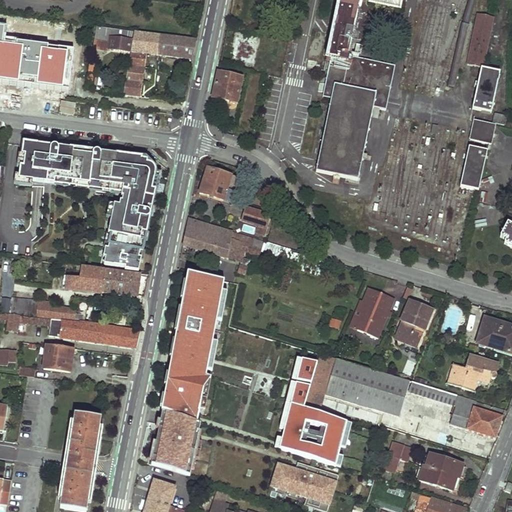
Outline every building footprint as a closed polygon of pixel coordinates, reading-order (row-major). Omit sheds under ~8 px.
[(324,88),(386,101),(393,67),(349,58),(361,0),(370,0),(370,2),(400,8),(401,0),(338,0),(326,60),(330,61),(324,88)] [(483,69),(494,18),(477,15),(467,66),(483,69)] [(132,32),(93,28),(92,31),(95,31),(93,48),(129,52),(132,32)] [(56,61),(59,37),(24,33),(21,56),(38,58),(56,61)] [(122,96),(139,98),(145,54),(192,60),(196,41),(134,33),(122,96)] [(232,59),(252,63),(256,40),(236,36),(232,59)] [(86,74),(86,75),(93,76),(95,62),(88,61),(88,62),(86,74)] [(473,110),(492,115),(501,74),(482,70),(473,110)] [(213,98),(236,103),(241,78),(218,73),(215,86),(213,98)] [(93,76),(86,75),(84,87),(92,88),(93,76)] [(315,171),(357,180),(373,107),(385,109),(386,101),(324,88),(322,95),(331,97),(315,171)] [(497,123),(508,125),(510,117),(499,115),(497,123)] [(484,142),(492,144),(497,126),(489,124),(475,121),(471,140),(484,142)] [(51,146),(23,142),(21,155),(24,155),(23,167),(20,167),(18,180),(47,183),(48,179),(89,184),(90,182),(123,187),(121,193),(121,196),(125,197),(124,202),(120,201),(119,206),(113,205),(107,233),(110,234),(107,248),(104,248),(103,257),(105,257),(103,264),(124,267),(124,269),(138,271),(141,258),(139,257),(140,251),(143,251),(145,240),(141,239),(143,233),(147,234),(151,216),(151,215),(151,214),(150,213),(150,212),(149,212),(150,207),(153,208),(157,190),(154,190),(156,178),(153,178),(155,172),(155,171),(155,170),(155,169),(154,168),(154,167),(153,167),(153,166),(152,165),(151,165),(150,164),(149,164),(147,163),(147,160),(141,160),(142,157),(100,152),(100,154),(99,153),(98,152),(97,152),(93,151),(92,155),(73,153),(73,149),(58,147),(58,148),(57,148),(56,147),(55,146),(55,147),(54,147),(54,146),(53,147),(53,146),(52,147),(51,147),(51,146)] [(461,187),(473,190),(478,191),(487,152),(483,150),(470,147),(461,187)] [(200,194),(233,203),(240,179),(207,169),(200,194)] [(484,186),(494,183),(492,177),(482,180),(484,186)] [(89,184),(48,179),(47,183),(121,193),(123,187),(90,182),(89,184)] [(485,204),(488,193),(481,192),(479,202),(485,204)] [(39,205),(38,213),(59,216),(58,223),(62,224),(65,209),(39,205)] [(242,221),(266,228),(270,216),(246,208),(242,221)] [(38,213),(36,220),(58,223),(59,216),(38,213)] [(235,260),(243,235),(188,219),(183,245),(235,261),(235,260)] [(474,228),(487,226),(486,219),(473,222),(474,228)] [(240,228),(264,235),(266,228),(242,221),(240,228)] [(511,228),(506,226),(499,239),(504,242),(502,245),(511,250),(511,228)] [(246,246),(261,251),(264,241),(243,235),(235,260),(241,262),(246,246)] [(140,273),(20,260),(19,265),(80,273),(80,275),(68,274),(67,289),(137,296),(138,283),(140,273)] [(238,273),(244,275),(247,268),(240,266),(238,273)] [(148,463),(188,470),(224,277),(185,269),(148,463)] [(147,274),(140,273),(138,283),(145,285),(147,274)] [(357,330),(377,338),(394,300),(368,289),(363,300),(362,301),(368,304),(357,330)] [(0,313),(10,315),(12,299),(11,298),(10,305),(5,304),(5,301),(1,301),(1,304),(0,303),(0,313)] [(10,315),(73,322),(75,309),(49,306),(49,303),(12,299),(10,315)] [(357,330),(368,304),(362,301),(363,300),(361,300),(349,327),(357,330)] [(395,336),(413,344),(416,338),(420,340),(432,311),(409,302),(395,336)] [(10,315),(0,313),(0,319),(8,320),(6,331),(18,332),(18,322),(50,326),(48,335),(136,348),(138,340),(140,332),(73,322),(10,315)] [(339,321),(331,319),(329,327),(337,329),(339,321)] [(478,344),(511,354),(511,328),(485,320),(478,344)] [(68,361),(69,349),(46,345),(42,369),(70,372),(72,361),(68,361)] [(15,362),(15,351),(0,349),(0,364),(7,365),(8,361),(15,362)] [(303,409),(319,414),(321,407),(324,398),(325,396),(336,360),(319,355),(303,409)] [(452,387),(471,392),(475,378),(489,382),(491,378),(493,376),(495,374),(492,373),(494,365),(468,358),(464,369),(458,367),(452,387)] [(325,396),(398,418),(406,392),(409,382),(336,360),(325,396)] [(446,386),(452,387),(458,367),(452,366),(446,386)] [(30,377),(31,369),(20,367),(19,375),(30,377)] [(477,384),(488,387),(489,382),(475,378),(471,392),(474,393),(477,384)] [(449,426),(496,440),(505,411),(484,405),(482,412),(474,409),(476,403),(409,382),(406,392),(455,407),(449,426)] [(268,438),(279,400),(250,392),(240,430),(268,438)] [(94,455),(100,419),(75,414),(69,451),(94,455)] [(410,449),(404,447),(393,443),(388,456),(399,460),(408,463),(411,452),(410,449)] [(93,465),(94,455),(69,451),(67,461),(66,471),(91,475),(93,465)] [(384,469),(395,473),(399,460),(388,456),(384,469)] [(456,479),(459,480),(463,467),(430,456),(426,469),(456,479)] [(303,505),(326,511),(337,479),(275,461),(268,487),(305,498),(303,505)] [(419,481),(452,492),(456,479),(426,469),(424,468),(419,481)] [(84,511),(85,511),(91,475),(66,471),(60,508),(84,511)] [(0,504),(8,506),(12,481),(0,479),(0,504)] [(184,511),(185,511),(169,507),(175,488),(154,482),(145,511),(184,511)] [(409,498),(419,501),(421,496),(411,493),(409,498)] [(415,511),(465,511),(466,510),(421,496),(419,501),(415,511)] [(227,511),(230,507),(215,502),(211,511),(227,511)]
